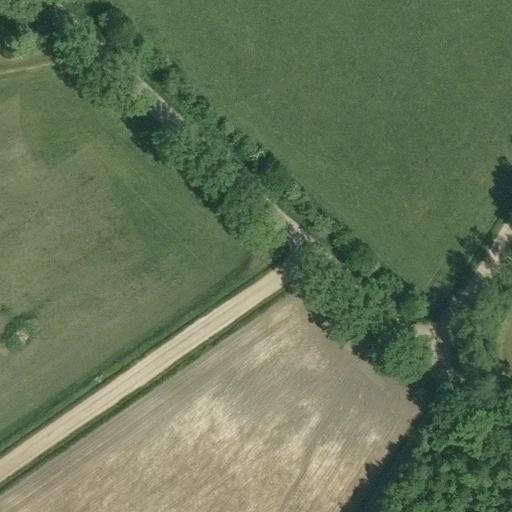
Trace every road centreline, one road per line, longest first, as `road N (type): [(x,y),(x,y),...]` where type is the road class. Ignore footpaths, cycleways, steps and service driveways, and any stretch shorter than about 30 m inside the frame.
road 1 (unclassified): [(511,440),(40,0)]
road 2 (track): [(313,255),(0,477)]
road 3 (track): [(429,363),(511,231)]
